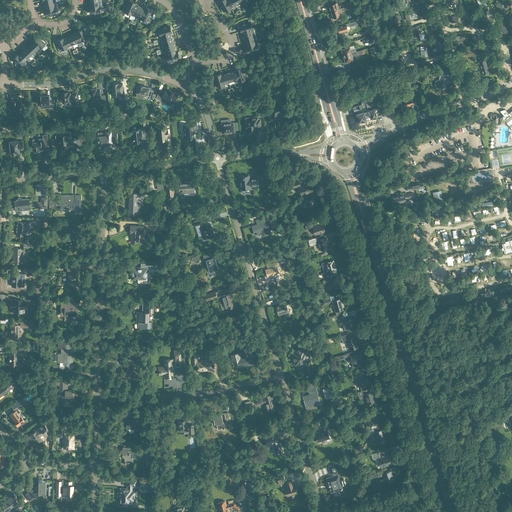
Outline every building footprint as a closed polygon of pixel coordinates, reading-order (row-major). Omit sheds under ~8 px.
[(135,4),(136,3),(130,0),(127,6),(125,5),(122,11),(125,12),(131,14),(135,4)] [(226,0),(222,0),(220,1),(223,6),(220,8),(223,13),(226,12),(232,9),(231,7),(230,7),(226,0)] [(503,0),(502,0),(496,4),(501,13),(509,8),(503,0)] [(330,12),(341,9),(341,8),(340,5),(338,6),(337,2),(334,3),(333,2),(329,3),(329,5),(328,6),(329,9),(330,9),(330,12)] [(131,14),(130,15),(136,17),(137,15),(140,6),(135,4),(131,14)] [(342,8),(341,9),(330,12),(331,13),(332,14),(331,15),(332,17),(333,18),(333,17),(334,19),(336,19),(336,17),(341,15),(340,12),(354,7),(354,5),(350,6),(344,8),(342,8)] [(140,6),(137,15),(142,17),(146,9),(145,8),(140,6)] [(57,7),(46,10),(48,15),(59,12),(57,7)] [(146,7),(145,8),(146,9),(142,17),(141,18),(147,21),(147,22),(150,23),(152,17),(149,16),(150,14),(152,10),(146,7)] [(481,13),(475,15),(478,22),(483,19),(484,23),(488,21),(484,14),(482,15),(481,13)] [(242,32),(243,31),(253,28),(252,28),(251,23),(251,22),(251,19),(248,20),(249,23),(240,26),(242,32)] [(343,25),(338,27),(339,30),(338,30),(338,32),(339,32),(339,33),(344,32),(345,33),(348,33),(347,31),(348,31),(347,27),(349,26),(350,27),(355,25),(354,21),(342,25),(343,25)] [(507,21),(500,24),(504,33),(511,31),(507,21)] [(159,36),(160,35),(170,32),(172,32),(170,26),(160,29),(159,26),(157,27),(158,30),(159,36)] [(254,28),(252,28),(253,28),(243,31),(244,36),(253,34),(255,33),(254,28)] [(83,29),(78,31),(83,42),(88,40),(88,39),(91,38),(88,32),(85,34),(83,29)] [(78,32),(73,34),(78,45),(83,42),(78,31),(77,31),(78,32)] [(172,37),(170,32),(160,35),(162,40),(172,37)] [(244,36),(246,41),(254,39),(257,38),(255,33),(253,34),(244,36)] [(73,34),(68,36),(73,46),(77,44),(78,45),(73,34)] [(34,40),(42,49),(46,45),(48,43),(44,38),(42,40),(38,36),(34,40)] [(63,38),(68,49),(69,49),(68,47),(72,45),(72,46),(73,46),(68,36),(64,38),(63,38)] [(369,47),(375,45),(372,36),(366,38),(369,47)] [(164,45),(165,45),(173,42),(172,37),(162,40),(164,45)] [(60,45),(57,47),(60,52),(63,51),(63,52),(68,49),(63,38),(58,40),(60,45)] [(34,41),(30,44),(36,51),(40,48),(42,49),(34,40),(33,40),(34,41)] [(258,43),(256,44),(247,46),(246,46),(248,52),(253,51),(254,54),(260,52),(259,49),(260,49),(258,43)] [(30,44),(26,48),(33,55),(36,51),(30,44)] [(480,45),(458,51),(460,57),(461,59),(482,53),(480,45)] [(343,53),(343,56),(351,53),(356,52),(357,52),(357,51),(356,48),(355,48),(350,50),(349,47),(345,48),(343,46),(342,47),(342,49),(341,49),(342,50),(341,50),(342,53),(343,53)] [(176,52),(175,47),(166,50),(165,50),(167,55),(176,52)] [(26,48),(23,51),(30,59),(29,58),(33,55),(26,48)] [(18,54),(27,63),(26,62),(30,59),(23,51),(19,55),(18,54)] [(178,52),(176,52),(167,55),(168,61),(169,64),(171,63),(170,61),(179,58),(178,52)] [(353,60),(353,57),(358,56),(356,52),(351,53),(343,56),(344,58),(343,59),(344,61),(345,61),(345,62),(346,63),(350,62),(350,61),(353,60)] [(22,67),(27,63),(18,54),(14,59),(17,62),(15,65),(19,69),(22,67)] [(485,58),(479,60),(483,74),(489,72),(485,58)] [(236,70),(236,71),(239,81),(240,81),(245,79),(245,80),(248,79),(248,77),(245,77),(242,68),(236,70)] [(435,82),(435,84),(436,86),(437,88),(439,89),(441,89),(443,89),(445,88),(446,86),(445,82),(448,78),(452,76),(450,69),(442,71),(443,74),(441,75),(439,77),(440,79),(436,80),(435,82)] [(240,82),(240,81),(239,81),(236,71),(231,72),(234,81),(234,83),(240,82)] [(229,85),(234,83),(234,81),(231,72),(226,74),(229,83),(229,84),(229,85)] [(219,86),(224,85),(221,75),(221,74),(215,76),(217,81),(214,82),(216,88),(219,87),(219,86)] [(114,83),(113,83),(114,94),(118,94),(119,98),(125,97),(124,91),(123,91),(122,83),(118,84),(118,83),(118,82),(114,82),(114,83)] [(139,85),(139,86),(138,86),(137,88),(136,88),(135,91),(137,92),(143,94),(143,95),(151,96),(152,91),(149,90),(149,88),(144,87),(144,86),(139,85)] [(96,90),(96,88),(90,89),(91,99),(96,98),(96,102),(102,101),(102,102),(106,102),(105,95),(101,96),(101,93),(100,93),(100,90),(99,90),(96,90)] [(164,92),(160,90),(156,98),(161,100),(162,97),(167,100),(166,103),(170,105),(172,102),(173,103),(175,99),(177,100),(179,97),(177,96),(178,95),(177,95),(177,94),(174,92),(170,90),(169,91),(166,89),(164,92)] [(74,105),(78,104),(77,93),(70,94),(70,92),(67,93),(67,92),(63,92),(63,93),(62,94),(62,95),(57,96),(58,102),(63,102),(63,103),(67,102),(68,106),(74,105)] [(381,103),(378,94),(373,95),(374,97),(369,99),(371,104),(375,103),(376,105),(380,104),(380,103),(381,103)] [(43,95),(39,95),(39,96),(38,96),(39,105),(43,104),(43,105),(50,104),(50,109),(54,109),(54,102),(50,102),(49,95),(43,96),(43,95)] [(9,109),(9,112),(8,112),(9,116),(13,116),(19,116),(19,112),(19,108),(20,108),(20,97),(16,97),(15,97),(13,97),(11,97),(11,99),(9,99),(9,102),(4,102),(4,109),(9,109)] [(411,98),(401,102),(403,110),(408,109),(407,105),(412,104),(411,98)] [(357,101),(352,103),(354,110),(365,107),(363,100),(361,101),(361,99),(357,100),(357,101)] [(377,109),(375,108),(370,110),(370,108),(364,110),(364,111),(362,111),(359,112),(356,112),(357,114),(359,122),(363,121),(364,123),(367,122),(366,120),(377,117),(377,116),(380,115),(379,109),(378,109),(377,109)] [(503,118),(502,118),(498,117),(497,118),(496,121),(497,123),(503,123),(506,121),(511,128),(511,110),(505,117),(503,118)] [(279,111),(271,111),(271,115),(269,115),(269,122),(271,122),(271,125),(280,125),(279,120),(285,120),(285,113),(279,113),(279,111)] [(256,117),(251,118),(252,121),(246,121),(247,128),(248,128),(249,131),(250,131),(250,132),(254,132),(254,131),(255,131),(255,129),(257,128),(257,124),(260,123),(260,120),(257,120),(256,117)] [(233,122),(231,123),(230,119),(226,120),(226,123),(221,124),(222,133),(234,132),(234,130),(238,130),(237,123),(233,123),(233,122)] [(197,127),(197,123),(196,123),(189,124),(190,126),(186,127),(186,131),(184,132),(184,137),(187,137),(187,138),(190,138),(194,138),(193,132),(195,132),(194,131),(197,130),(197,127)] [(166,127),(157,128),(158,140),(167,139),(167,135),(168,135),(168,130),(167,131),(166,127)] [(141,130),(133,130),(134,138),(133,138),(134,139),(134,142),(140,142),(141,142),(141,138),(142,138),(142,137),(142,138),(143,138),(142,129),(141,129),(141,130)] [(112,143),(112,138),(118,138),(117,130),(111,130),(111,131),(107,132),(107,136),(98,137),(99,145),(112,143)] [(69,147),(68,138),(71,138),(70,132),(67,132),(68,135),(60,136),(60,139),(59,139),(60,143),(61,147),(64,147),(65,147),(69,147)] [(47,135),(43,135),(43,139),(38,139),(39,142),(33,143),(34,148),(34,152),(35,151),(35,152),(39,152),(39,151),(40,151),(44,150),(44,148),(45,148),(45,144),(48,144),(47,135)] [(23,147),(22,141),(17,141),(17,140),(9,141),(9,147),(7,147),(8,152),(10,152),(10,153),(11,153),(11,154),(15,154),(15,153),(18,152),(18,147),(23,147)] [(242,189),(250,189),(250,186),(258,185),(258,178),(251,178),(251,179),(249,179),(249,175),(240,176),(240,178),(239,178),(240,183),(241,183),(242,189)] [(181,191),(194,189),(198,189),(198,181),(176,183),(177,191),(181,191)] [(299,181),(289,183),(290,188),(296,186),(298,194),(301,193),(302,194),(313,191),(311,184),(300,187),(299,185),(300,185),(299,181)] [(424,188),(423,182),(407,185),(408,191),(424,188)] [(173,187),(166,188),(167,198),(174,197),(173,187)] [(138,205),(138,199),(138,197),(140,196),(140,197),(147,193),(145,190),(138,194),(138,193),(131,193),(130,215),(138,215),(138,205)] [(393,204),(406,202),(406,199),(414,197),(413,192),(392,197),(393,204)] [(61,209),(75,210),(75,208),(81,208),(81,196),(61,195),(61,209)] [(310,196),(302,198),(303,203),(306,202),(307,207),(317,204),(315,198),(310,199),(310,196)] [(37,202),(37,207),(46,208),(47,198),(41,198),(41,202),(37,202)] [(15,212),(25,210),(25,211),(29,211),(29,210),(29,207),(28,199),(16,200),(16,201),(14,201),(15,212)] [(265,218),(260,219),(261,224),(260,224),(259,224),(257,225),(252,226),(255,234),(261,232),(263,236),(270,234),(269,230),(272,230),(270,221),(266,222),(265,218)] [(49,228),(49,219),(41,219),(41,228),(49,228)] [(202,219),(194,221),(196,226),(200,225),(200,226),(204,239),(210,238),(214,237),(215,236),(213,231),(212,231),(211,229),(212,229),(211,223),(203,226),(202,224),(203,223),(202,219)] [(18,228),(17,228),(16,232),(18,232),(17,236),(22,236),(22,232),(26,233),(29,230),(33,230),(36,230),(36,224),(34,223),(29,223),(22,223),(18,222),(18,228)] [(69,223),(69,224),(69,227),(70,227),(70,230),(69,230),(69,233),(71,233),(71,244),(80,245),(80,236),(79,236),(79,233),(80,234),(80,229),(75,229),(75,223),(69,223)] [(312,223),(305,225),(307,230),(311,229),(312,231),(314,230),(315,235),(325,232),(323,224),(314,227),(312,223)] [(131,225),(131,233),(132,233),(131,242),(137,242),(137,233),(145,234),(144,238),(150,239),(151,230),(145,230),(146,226),(131,225)] [(310,246),(314,244),(319,243),(321,250),(329,248),(327,241),(328,241),(327,238),(320,240),(319,237),(312,239),(308,240),(310,246)] [(503,246),(502,247),(502,250),(503,249),(505,253),(511,251),(511,237),(507,239),(508,242),(502,244),(503,246)] [(12,248),(12,254),(13,254),(13,263),(20,263),(26,263),(26,258),(21,258),(21,253),(23,253),(23,249),(12,248)] [(275,277),(280,275),(279,272),(282,271),(280,264),(286,262),(285,257),(287,256),(285,251),(280,253),(281,258),(270,262),(271,267),(265,269),(268,277),(275,275),(275,277)] [(211,253),(203,255),(207,266),(209,267),(210,271),(207,271),(208,275),(210,276),(214,275),(215,273),(214,269),(218,268),(215,257),(212,258),(211,253)] [(325,277),(333,274),(332,271),(336,270),(333,260),(322,263),(324,272),(324,273),(321,274),(322,277),(325,277)] [(68,263),(67,270),(69,270),(69,272),(68,279),(76,279),(76,273),(75,272),(75,270),(79,270),(79,263),(68,263)] [(155,264),(150,264),(140,264),(140,271),(136,271),(136,268),(132,268),(132,274),(133,274),(133,280),(138,280),(138,278),(147,279),(147,268),(150,268),(154,268),(155,268),(155,264)] [(12,274),(11,281),(13,281),(13,286),(20,286),(20,284),(23,284),(23,273),(19,272),(19,274),(12,274)] [(330,278),(324,280),(325,284),(331,283),(331,284),(333,284),(334,284),(336,290),(333,291),(332,292),(333,294),(336,293),(341,291),(340,287),(341,285),(338,275),(337,275),(337,273),(330,276),(330,278)] [(222,305),(218,306),(220,312),(224,310),(226,315),(228,314),(228,315),(233,314),(233,311),(232,312),(231,308),(238,306),(238,305),(234,306),(233,303),(234,302),(231,293),(219,297),(222,305)] [(283,303),(276,305),(279,315),(283,313),(283,312),(289,310),(286,302),(289,301),(288,298),(282,300),(283,303)] [(336,300),(332,301),(335,310),(336,312),(342,310),(343,310),(345,309),(343,302),(342,303),(340,298),(336,300)] [(14,300),(11,300),(11,307),(14,307),(14,313),(22,313),(22,307),(25,307),(25,300),(22,300),(22,299),(14,299),(14,300)] [(78,302),(69,301),(61,301),(61,316),(65,316),(65,317),(65,321),(71,321),(71,316),(78,316),(78,310),(78,308),(77,308),(77,305),(78,305),(78,302)] [(137,312),(137,322),(141,325),(145,325),(148,323),(149,324),(151,324),(151,322),(149,322),(149,313),(153,313),(153,303),(143,303),(143,312),(137,312)] [(352,328),(350,323),(352,322),(350,315),(348,316),(344,317),(343,313),(337,315),(335,316),(334,316),(335,320),(336,320),(340,318),(342,325),(344,330),(352,328)] [(19,325),(11,325),(10,325),(10,332),(8,332),(8,338),(15,338),(15,341),(20,341),(24,341),(25,337),(23,337),(23,332),(18,332),(19,327),(19,325)] [(348,334),(341,336),(343,340),(347,339),(349,345),(350,349),(358,347),(357,343),(358,342),(356,336),(349,338),(348,334)] [(301,346),(305,345),(306,344),(304,338),(295,340),(297,347),(298,348),(292,349),(293,352),(291,352),(295,365),(311,361),(308,350),(307,351),(305,346),(301,347),(301,346)] [(65,356),(72,356),(72,350),(71,350),(71,345),(68,345),(68,341),(56,341),(56,348),(65,348),(65,354),(65,356)] [(17,358),(20,359),(23,359),(23,352),(25,352),(26,347),(18,347),(18,350),(17,350),(17,351),(10,351),(9,358),(17,358)] [(165,378),(173,377),(173,366),(175,366),(175,367),(181,367),(180,348),(175,349),(175,360),(173,361),(173,359),(164,360),(165,367),(160,367),(158,367),(159,374),(161,374),(165,374),(165,378)] [(240,353),(231,355),(233,363),(237,362),(237,363),(238,363),(239,367),(251,363),(249,355),(248,355),(247,348),(241,349),(242,353),(240,353)] [(348,360),(351,359),(353,364),(363,361),(361,353),(354,355),(353,352),(346,354),(348,360)] [(65,356),(65,354),(62,354),(62,362),(64,362),(64,365),(68,365),(68,362),(72,362),(72,356),(65,356)] [(213,370),(211,363),(215,363),(219,362),(218,354),(214,354),(210,355),(211,359),(202,360),(202,361),(197,362),(197,360),(197,359),(196,358),(195,358),(194,358),(193,358),(192,359),(192,360),(192,361),(192,363),(193,367),(197,366),(198,372),(199,371),(202,371),(207,370),(207,371),(213,370)] [(17,365),(17,359),(9,358),(9,365),(12,365),(12,371),(22,371),(22,365),(17,365)] [(127,371),(124,371),(125,380),(138,380),(138,371),(134,371),(134,367),(135,363),(136,360),(129,358),(127,366),(128,366),(127,368),(127,371)] [(361,374),(354,376),(357,384),(359,383),(360,388),(370,385),(368,376),(362,378),(361,374)] [(1,387),(0,387),(0,397),(3,395),(4,396),(5,396),(8,394),(8,392),(8,391),(9,391),(8,390),(11,388),(9,385),(12,384),(14,387),(20,383),(15,375),(9,380),(0,386),(1,387)] [(311,394),(303,396),(307,409),(313,408),(313,409),(317,408),(316,405),(320,404),(315,387),(315,385),(313,384),(312,384),(311,385),(309,386),(309,387),(309,388),(311,394)] [(41,386),(34,391),(38,395),(44,390),(41,386)] [(73,390),(64,390),(64,387),(59,386),(59,398),(64,398),(64,401),(74,401),(74,397),(73,397),(73,390)] [(364,390),(358,392),(360,399),(365,397),(367,404),(376,401),(375,398),(374,398),(372,392),(365,394),(364,390)] [(250,401),(244,402),(246,408),(261,403),(261,404),(265,402),(268,411),(275,409),(271,395),(264,397),(264,398),(250,402),(250,401)] [(15,403),(17,406),(24,401),(22,398),(15,403)] [(20,416),(20,415),(20,416),(18,413),(20,412),(17,408),(13,411),(13,412),(10,415),(14,420),(14,421),(20,416)] [(325,412),(327,417),(339,414),(337,408),(325,412)] [(221,414),(217,415),(213,415),(215,424),(217,424),(218,429),(227,427),(226,422),(223,422),(221,414)] [(14,421),(14,420),(13,421),(17,426),(22,422),(26,427),(35,421),(33,418),(28,421),(27,419),(24,420),(20,415),(20,416),(14,421)] [(136,429),(138,429),(138,428),(138,424),(142,424),(142,428),(145,428),(148,427),(147,416),(140,416),(133,416),(124,415),(123,419),(129,419),(129,421),(127,421),(127,428),(129,429),(129,431),(130,433),(133,433),(134,432),(134,431),(134,429),(136,429)] [(368,431),(379,428),(379,427),(381,427),(379,420),(377,415),(366,418),(368,423),(366,424),(368,431)] [(329,429),(328,426),(336,424),(334,417),(322,421),(324,427),(321,428),(322,431),(315,433),(317,442),(330,438),(328,430),(329,429)] [(187,420),(185,420),(179,421),(180,431),(183,430),(184,432),(189,431),(189,434),(194,433),(193,425),(188,425),(187,420)] [(35,429),(36,431),(27,437),(29,441),(33,438),(36,443),(51,433),(43,423),(35,429)] [(379,428),(368,431),(365,432),(367,437),(375,434),(378,442),(386,440),(383,429),(380,430),(379,428)] [(63,449),(70,449),(70,450),(71,450),(71,449),(72,449),(74,449),(75,434),(70,434),(70,433),(67,433),(64,433),(63,449)] [(276,434),(265,438),(267,445),(271,444),(274,454),(281,452),(280,448),(276,434)] [(123,451),(122,458),(125,458),(124,463),(125,463),(125,464),(129,465),(129,463),(133,463),(133,458),(136,458),(137,451),(134,451),(134,448),(123,447),(123,451)] [(379,452),(371,454),(373,460),(378,458),(381,467),(391,464),(389,454),(385,455),(382,456),(380,457),(379,452)] [(334,476),(327,478),(331,492),(342,489),(338,475),(337,472),(339,472),(337,464),(330,466),(332,474),(333,473),(334,476)] [(384,470),(376,472),(379,479),(383,477),(385,482),(387,481),(387,482),(394,480),(391,471),(385,473),(384,470)] [(30,490),(25,494),(30,501),(42,492),(45,492),(45,480),(38,480),(36,480),(33,480),(31,482),(30,483),(29,486),(29,488),(30,490)] [(120,492),(120,496),(121,496),(121,504),(132,504),(132,499),(135,499),(135,491),(132,491),(132,486),(137,486),(137,480),(128,480),(128,486),(129,486),(129,489),(121,488),(121,492),(120,492)] [(287,488),(286,488),(288,496),(298,493),(296,485),(294,486),(292,480),(286,482),(287,488)] [(65,485),(62,485),(63,481),(56,481),(55,496),(61,496),(61,495),(73,496),(73,485),(72,485),(72,481),(65,481),(65,485)] [(196,481),(188,483),(190,491),(194,490),(195,494),(199,493),(196,481)] [(11,497),(7,500),(14,510),(24,503),(21,499),(18,502),(14,496),(12,498),(11,497)] [(11,511),(14,510),(7,500),(2,503),(3,504),(1,506),(3,509),(4,510),(5,511),(4,511),(11,511)] [(225,501),(217,503),(219,511),(229,511),(230,511),(227,511),(227,509),(231,507),(238,511),(241,506),(235,502),(226,505),(225,501)]
